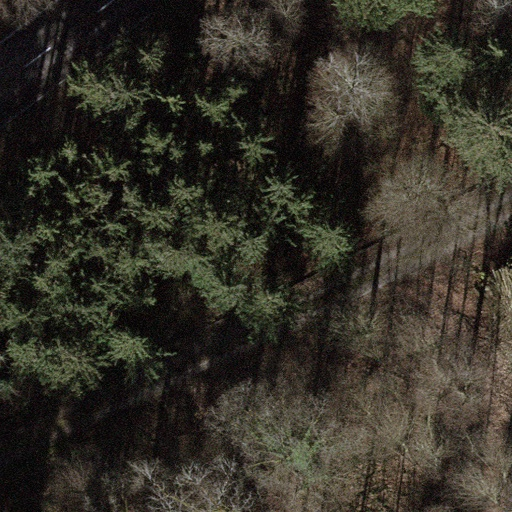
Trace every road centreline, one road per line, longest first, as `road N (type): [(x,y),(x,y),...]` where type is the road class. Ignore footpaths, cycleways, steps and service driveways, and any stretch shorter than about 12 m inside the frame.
road 1 (track): [(511,210),(0,443)]
road 2 (secondary): [(114,0),(0,87)]
